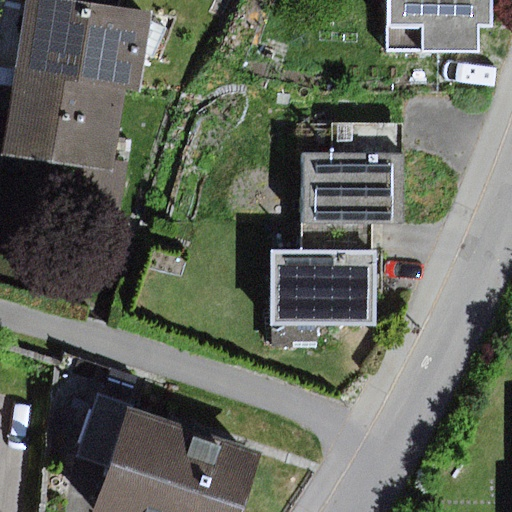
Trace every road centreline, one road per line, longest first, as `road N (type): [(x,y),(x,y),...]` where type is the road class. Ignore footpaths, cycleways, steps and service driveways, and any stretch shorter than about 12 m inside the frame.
road 1 (residential): [(387,450),(0,318)]
road 2 (residential): [(511,192),(387,450)]
